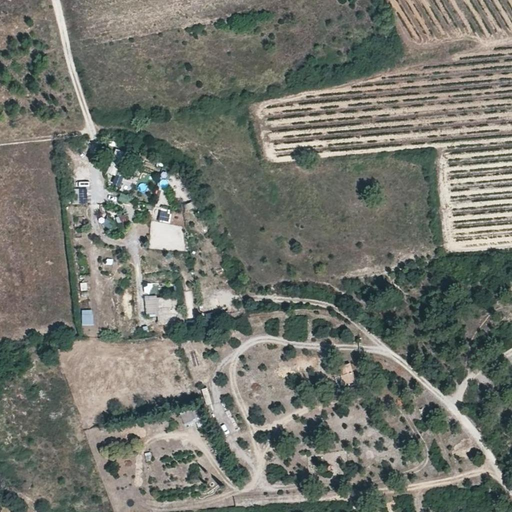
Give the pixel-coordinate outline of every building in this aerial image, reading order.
[(115,148),(107,172),(116,175),(124,151),(115,148)] [(139,171),(114,163),(111,173),(119,175),(115,189),(132,194),(139,171)] [(120,193),(118,201),(126,203),(128,195),(120,193)] [(192,201),(183,204),(185,212),(195,209),(192,201)] [(150,222),(150,249),(187,251),(188,224),(150,222)] [(157,316),(157,325),(177,324),(176,296),(145,298),(146,316),(157,316)] [(81,309),(81,324),(92,324),(92,309),(81,309)] [(338,366),(343,385),(356,381),(351,362),(338,366)] [(184,423),(197,418),(194,409),(181,414),(184,423)]
